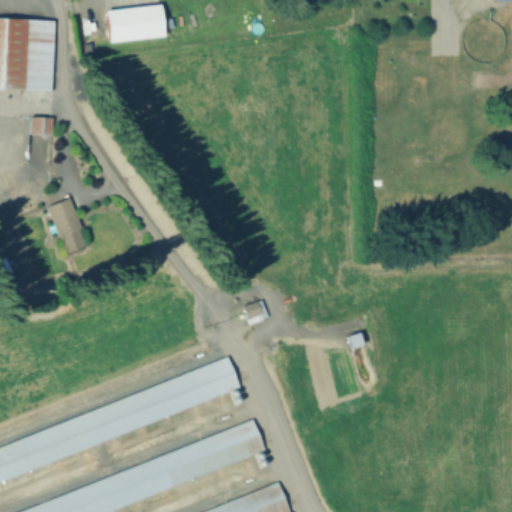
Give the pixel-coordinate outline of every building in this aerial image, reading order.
[(99,10),(154,4),(157,33),(102,39),(99,10)] [(0,17),(49,20),(45,90),(0,87),(0,17)] [(48,118),(47,135),(26,134),(26,118),(48,118)] [(82,244),(60,254),(40,205),(64,195),(77,227),(75,228),(82,244)] [(238,305),(256,298),(262,316),(244,323),(238,305)] [(342,336),(352,333),(355,343),(345,346),(342,336)] [(0,442),(223,355),(235,386),(0,477),(0,442)] [(10,511),(247,419),(260,450),(101,511),(10,511)] [(195,511),(271,482),(282,511),(195,511)]
